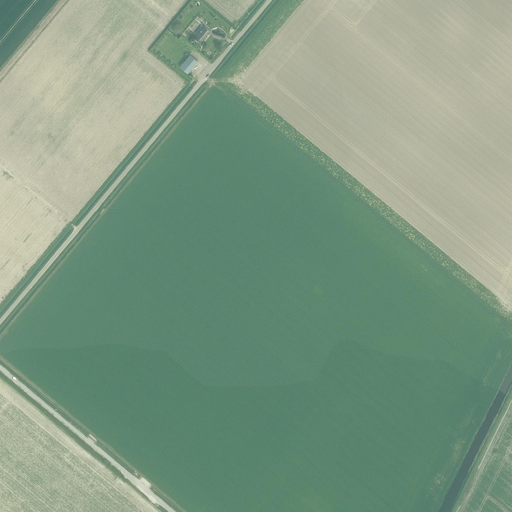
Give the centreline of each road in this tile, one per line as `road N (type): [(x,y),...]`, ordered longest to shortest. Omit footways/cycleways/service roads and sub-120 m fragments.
road 1 (unclassified): [(0,322),(270,0)]
road 2 (unclassified): [(173,511),(0,366)]
